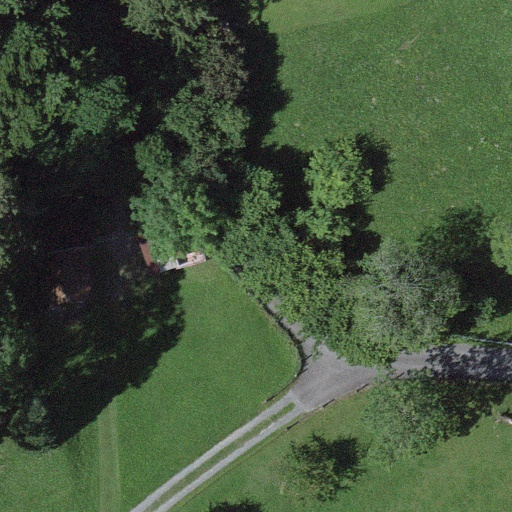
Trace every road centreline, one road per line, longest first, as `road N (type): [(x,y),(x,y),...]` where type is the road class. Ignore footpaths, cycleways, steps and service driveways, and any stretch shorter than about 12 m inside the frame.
road 1 (unclassified): [(511,369),(355,366),(303,331),(172,179),(116,34)]
road 2 (track): [(355,366),(262,424),(149,511)]
road 3 (track): [(0,28),(116,34),(118,0)]
